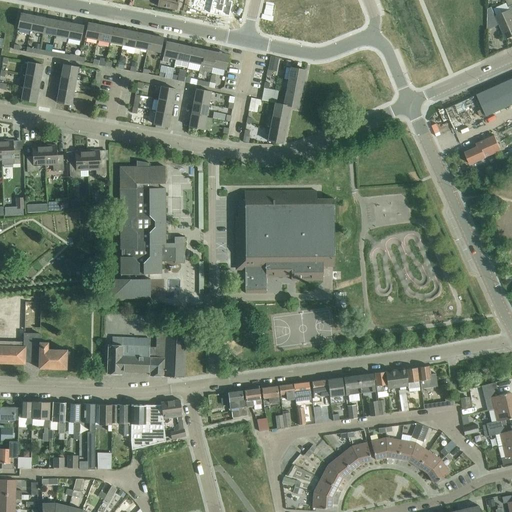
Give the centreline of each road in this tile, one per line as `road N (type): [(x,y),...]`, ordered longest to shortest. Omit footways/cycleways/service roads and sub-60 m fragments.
road 1 (residential): [(214,383),(511,341)]
road 2 (unclassified): [(511,330),(409,103)]
road 3 (residential): [(214,383),(211,148)]
road 4 (residential): [(409,103),(294,152),(211,148)]
road 5 (residential): [(246,39),(54,0)]
road 6 (residential): [(0,390),(188,388)]
road 7 (residential): [(175,142),(43,117)]
road 8 (residential): [(215,511),(188,388)]
road 9 (residential): [(392,511),(511,474)]
road 10 (residential): [(252,40),(314,53),(370,38)]
